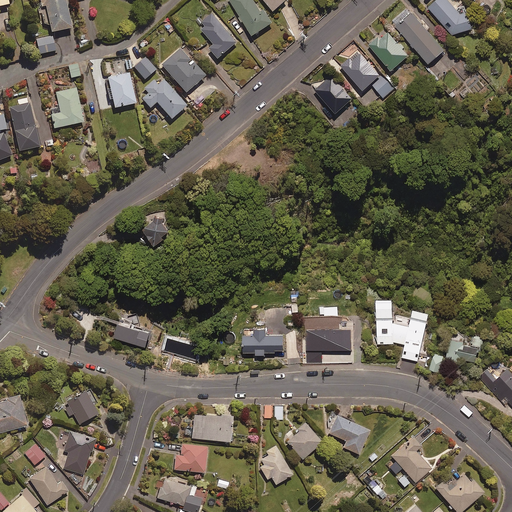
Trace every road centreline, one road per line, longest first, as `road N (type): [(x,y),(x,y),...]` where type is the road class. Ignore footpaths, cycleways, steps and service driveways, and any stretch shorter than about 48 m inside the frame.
road 1 (unclassified): [(0,327),(69,238),(194,152),(369,0)]
road 2 (residential): [(150,380),(199,388),(390,385),(434,400),(511,467)]
road 3 (residential): [(0,329),(150,380)]
road 4 (residential): [(150,380),(130,454),(102,511)]
